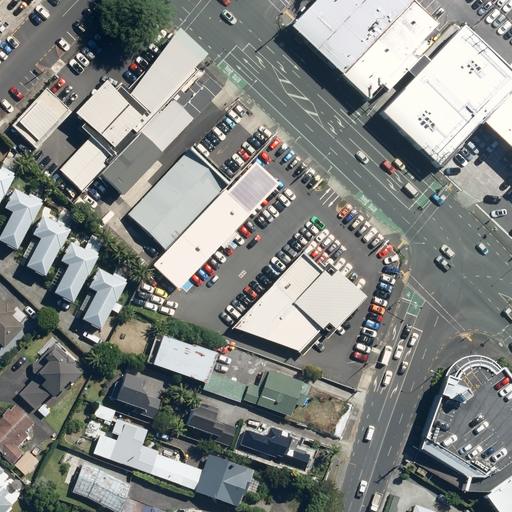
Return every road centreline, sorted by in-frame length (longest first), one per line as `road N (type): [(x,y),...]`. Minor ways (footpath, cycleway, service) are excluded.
road 1 (primary): [(232,27),(473,258)]
road 2 (secondary): [(357,511),(430,302),(473,258)]
